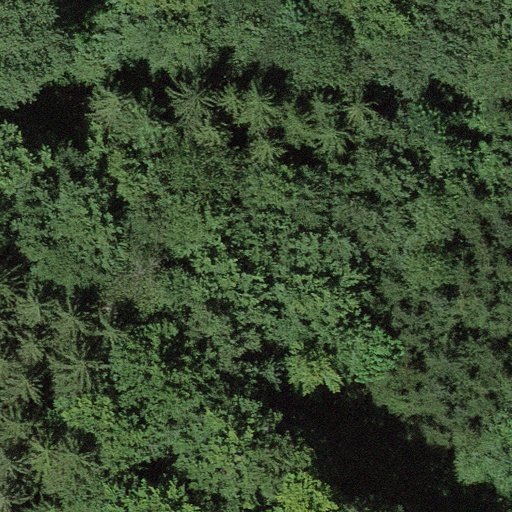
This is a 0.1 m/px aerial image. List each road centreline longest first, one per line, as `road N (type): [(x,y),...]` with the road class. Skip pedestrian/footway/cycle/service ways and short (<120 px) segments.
road 1 (track): [(511,88),(0,101)]
road 2 (track): [(418,511),(342,442),(220,352),(0,270)]
